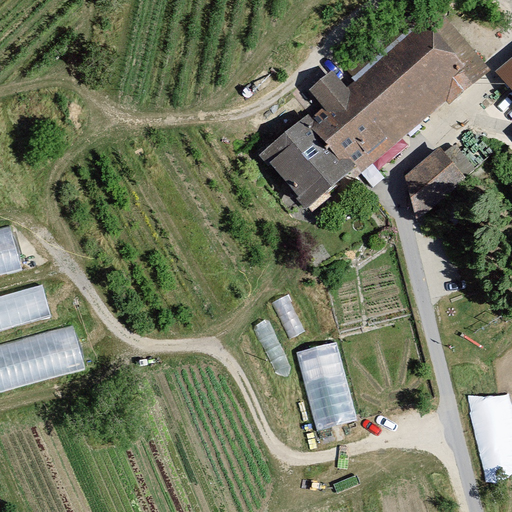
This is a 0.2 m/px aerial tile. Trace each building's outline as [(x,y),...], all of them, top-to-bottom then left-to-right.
[(306,116),(261,153),(305,205),(356,163),(361,170),(458,90),(445,74),(457,63),(426,25),(348,89),(332,70),(309,90),(325,108),(310,120),(306,116)] [(408,177),(417,212),(456,192),(451,186),(462,178),(440,151),(408,177)] [(0,234),(0,274),(23,270),(16,231),(0,234)] [(0,329),(51,317),(44,286),(0,296),(0,329)] [(0,347),(0,394),(87,374),(77,330),(0,347)] [(318,431),(358,420),(337,342),(296,352),(318,431)] [(488,481),(511,475),(511,407),(508,390),(467,401),(488,481)]
